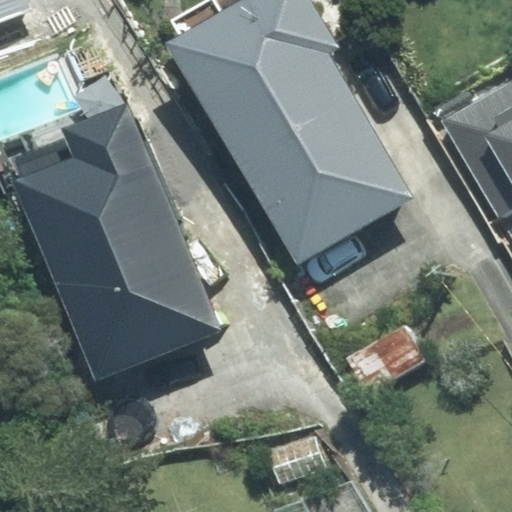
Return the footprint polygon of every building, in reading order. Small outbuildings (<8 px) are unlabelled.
[(0,0),(0,19),(29,7),(26,0),(0,0)] [(336,0),(251,0),(186,37),(313,259),(428,194),(346,51),(361,43),(336,0)] [(511,89),(446,126),(495,214),(511,204),(511,89)] [(157,126),(37,175),(117,370),(236,321),(157,126)] [(386,402),(439,364),(408,321),(355,359),(386,402)]
